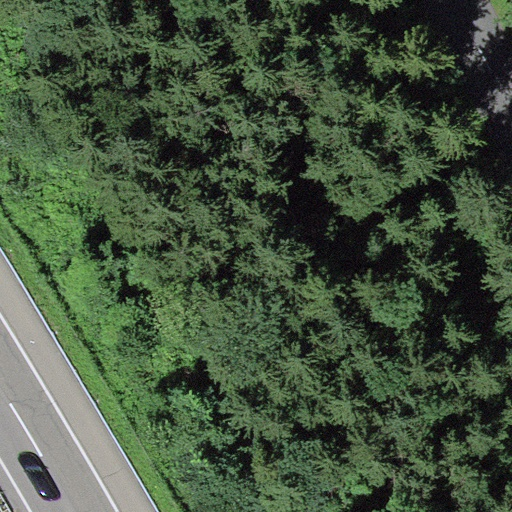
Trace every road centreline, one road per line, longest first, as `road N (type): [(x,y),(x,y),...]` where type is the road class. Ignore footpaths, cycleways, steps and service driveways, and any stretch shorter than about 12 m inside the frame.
road 1 (motorway): [(69,511),(0,393)]
road 2 (tertiary): [(511,109),(459,0)]
